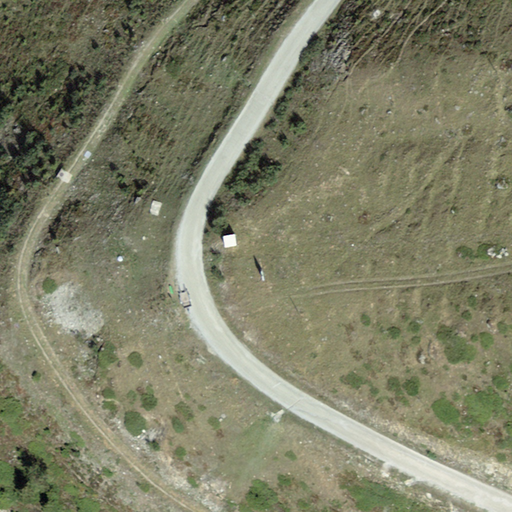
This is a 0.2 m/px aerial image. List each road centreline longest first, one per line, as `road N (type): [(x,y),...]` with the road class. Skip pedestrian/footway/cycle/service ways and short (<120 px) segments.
road 1 (track): [(328,0),(198,206),(190,241),(195,295),(229,349),(272,386),(511,509)]
road 2 (track): [(204,511),(159,482),(99,423),(45,348),(21,289),(39,222),(132,73),(193,0)]
